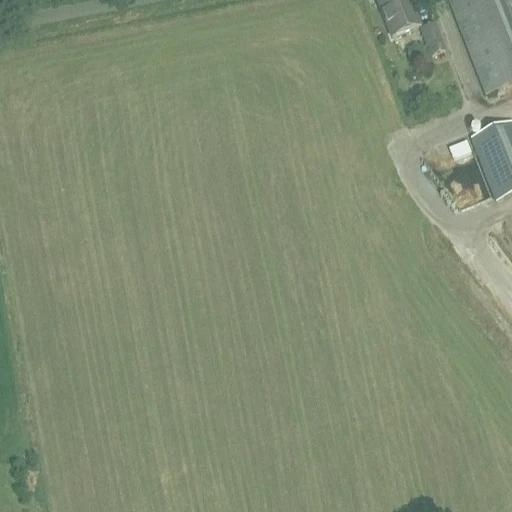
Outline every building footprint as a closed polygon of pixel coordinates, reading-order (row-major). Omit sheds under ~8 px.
[(375,0),(391,39),(420,28),(408,0),(375,0)] [(511,0),(447,0),(485,96),(511,85),(511,0)] [(431,58),(445,53),(434,27),(421,32),(431,58)] [(53,47),(7,57),(9,66),(55,56),(53,47)] [(496,203),(511,197),(511,123),(471,140),(496,203)]
